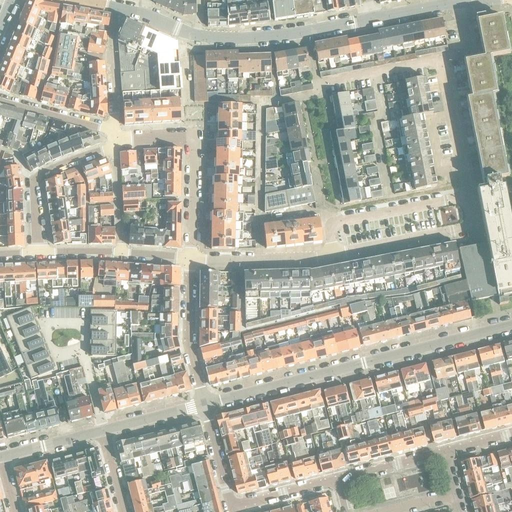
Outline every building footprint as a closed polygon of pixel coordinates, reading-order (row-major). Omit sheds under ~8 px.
[(36,0),(26,0),(22,12),(40,19),(43,13),(48,13),(47,22),(51,24),(48,30),(54,33),(59,6),(43,3),(36,0)] [(164,0),(162,7),(166,9),(166,8),(172,10),(175,0),(164,0)] [(182,16),(185,0),(175,0),(172,10),(171,11),(182,16)] [(185,0),(182,16),(192,16),(192,15),(195,15),(195,0),(185,0)] [(226,0),(227,8),(227,27),(238,25),(236,4),(232,5),(231,0),(226,0)] [(240,0),(241,4),(236,4),(238,25),(249,24),(245,0),(240,0)] [(259,23),(255,0),(245,0),(249,24),(259,23)] [(269,16),(267,2),(266,0),(255,0),(259,23),(269,21),(269,16)] [(284,0),(281,0),(271,2),(267,2),(269,16),(273,15),(274,21),(294,18),(291,0),(284,0)] [(281,0),(284,0),(291,0),(294,18),(314,15),(327,12),(324,0),(281,0)] [(338,11),(335,0),(324,0),(327,12),(338,11)] [(335,0),(338,11),(349,9),(347,0),(335,0)] [(360,7),(358,0),(347,0),(349,9),(360,7)] [(207,27),(217,27),(217,5),(211,5),(207,5),(207,11),(207,27)] [(222,5),(217,5),(217,27),(227,27),(227,8),(222,8),(222,5)] [(88,11),(63,7),(58,34),(83,39),(88,11)] [(110,15),(88,11),(83,39),(105,43),(110,15)] [(36,30),(40,19),(22,12),(18,23),(36,30)] [(487,180),(489,189),(490,194),(491,198),(479,200),(487,243),(459,249),(466,281),(471,301),(511,293),(511,230),(505,195),(501,196),(501,191),(498,178),(509,176),(493,95),(497,94),(490,57),(510,53),(503,16),(485,19),(484,14),(475,16),(475,17),(476,21),(484,58),(464,62),(471,98),(466,99),(482,181),(487,180)] [(441,19),(431,21),(434,39),(445,37),(441,19)] [(117,37),(117,41),(125,45),(135,24),(126,20),(124,21),(117,37)] [(423,41),(434,39),(431,21),(420,23),(423,41)] [(34,37),(36,30),(18,23),(13,34),(30,41),(32,36),(34,37)] [(420,23),(409,25),(413,43),(423,41),(420,23)] [(144,28),(135,24),(125,45),(117,41),(121,93),(122,93),(145,92),(143,72),(134,68),(137,57),(139,49),(142,40),(139,39),(144,28)] [(402,45),(413,43),(409,25),(399,27),(402,45)] [(399,27),(388,29),(392,47),(402,45),(399,27)] [(139,49),(137,57),(160,67),(165,57),(167,56),(167,52),(177,51),(176,42),(144,28),(139,39),(142,40),(139,49)] [(377,32),(378,36),(381,49),(392,47),(388,29),(377,32)] [(13,34),(9,45),(25,52),(26,52),(30,41),(13,34)] [(59,69),(66,70),(72,71),(74,63),(77,49),(87,50),(86,52),(103,55),(105,43),(83,39),(58,34),(52,68),(59,69)] [(44,44),(50,46),(53,37),(47,35),(44,44)] [(377,61),(373,62),(374,68),(384,65),(383,60),(384,60),(381,49),(378,36),(368,38),(371,55),(376,54),(377,61)] [(339,57),(349,55),(347,42),(346,38),(335,40),(339,57)] [(361,57),(371,55),(368,38),(357,40),(361,57)] [(335,40),(325,42),(328,60),(334,58),(335,64),(340,62),(339,57),(335,40)] [(350,60),(361,57),(357,40),(347,42),(349,55),(350,60)] [(317,62),(328,60),(325,42),(314,44),(317,62)] [(23,58),(25,52),(9,45),(3,60),(20,67),(25,69),(28,60),(23,58)] [(40,58),(47,60),(51,49),(45,46),(40,58)] [(298,73),(309,71),(305,50),(295,51),(298,69),(297,69),(298,73)] [(160,67),(137,57),(134,68),(143,72),(145,92),(145,93),(159,92),(158,78),(179,77),(177,51),(167,52),(167,56),(165,57),(160,67)] [(287,71),(297,69),(298,69),(295,51),(284,53),(287,71)] [(221,70),(227,70),(226,52),(216,53),(216,75),(221,75),(221,70)] [(237,52),(226,52),(227,70),(232,70),(232,75),(237,75),(238,75),(237,56),(238,56),(237,52)] [(212,75),(216,75),(216,53),(204,53),(205,71),(205,70),(206,79),(212,79),(212,75)] [(288,77),(287,71),(284,53),(273,55),(277,78),(282,77),(282,78),(288,77)] [(259,56),(260,79),(263,79),(263,80),(271,80),(270,55),(259,56)] [(249,74),(248,56),(238,56),(237,56),(238,75),(237,75),(238,80),(243,79),(243,74),(249,74)] [(259,56),(248,56),(249,74),(255,74),(255,79),(260,79),(259,56)] [(37,57),(33,72),(41,74),(45,75),(49,61),(47,60),(40,58),(37,57)] [(0,75),(14,81),(20,67),(3,60),(0,67),(0,75)] [(88,70),(88,76),(105,75),(104,62),(88,63),(88,64),(86,65),(87,70),(88,70)] [(79,75),(81,64),(74,63),(72,71),(72,74),(79,75)] [(50,76),(58,77),(59,69),(52,68),(51,73),(50,76)] [(66,70),(59,69),(58,77),(59,75),(66,76),(66,73),(66,70)] [(19,83),(23,85),(26,86),(37,89),(41,74),(33,72),(28,70),(27,74),(32,75),(30,83),(21,79),(19,83)] [(23,85),(19,83),(14,81),(0,75),(0,90),(9,94),(20,96),(23,85)] [(105,75),(88,76),(88,78),(87,78),(87,83),(88,83),(89,89),(105,88),(105,75)] [(158,78),(159,92),(180,91),(179,77),(158,78)] [(425,78),(404,82),(406,91),(427,87),(425,78)] [(295,87),(290,88),(291,94),(302,92),(301,86),(300,81),(294,82),(295,87)] [(40,102),(52,105),(56,87),(44,83),(40,102)] [(34,100),(37,89),(26,86),(23,85),(20,96),(34,100)] [(249,95),(249,97),(250,97),(260,97),(260,91),(260,86),(254,86),(254,91),(249,91),(249,95)] [(68,90),(56,87),(52,105),(63,108),(68,90)] [(427,87),(406,91),(402,92),(403,101),(408,100),(429,96),(427,87)] [(81,101),(106,100),(105,88),(89,89),(88,89),(88,95),(84,95),(82,96),(71,93),(70,98),(81,101)] [(280,96),(291,94),(290,88),(279,91),(280,96)] [(363,96),(373,94),(372,88),(361,90),(363,96)] [(145,93),(145,92),(122,93),(122,103),(123,103),(124,125),(180,122),(179,106),(181,106),(180,100),(181,100),(180,91),(159,92),(145,93)] [(333,108),(350,105),(353,104),(352,100),(349,101),(347,93),(331,96),(333,108)] [(404,110),(430,105),(429,96),(408,100),(403,101),(404,110)] [(70,98),(67,109),(103,118),(104,114),(107,114),(106,100),(81,101),(70,98)] [(364,102),(365,108),(366,112),(376,110),(375,106),(374,100),(364,102)] [(274,121),(283,119),(300,116),(298,103),(281,106),(282,113),(274,115),(272,108),(266,109),(265,122),(274,121)] [(15,121),(10,133),(16,135),(18,131),(21,123),(23,112),(1,106),(0,105),(0,116),(11,120),(15,121)] [(241,105),(218,105),(218,114),(241,115),(241,105)] [(335,120),(352,117),(358,115),(357,112),(355,110),(351,111),(350,105),(333,108),(335,120)] [(432,114),(430,105),(404,110),(405,110),(406,110),(407,118),(415,116),(415,117),(422,115),(422,116),(432,114)] [(21,127),(33,131),(37,116),(26,113),(21,127)] [(363,121),(367,120),(373,119),(374,118),(373,113),(362,115),(363,121)] [(244,115),(241,115),(218,114),(218,123),(243,124),(244,115)] [(401,119),(402,128),(423,124),(422,116),(422,115),(415,117),(415,116),(407,118),(401,119)] [(44,133),(48,119),(37,116),(33,131),(31,138),(30,142),(36,142),(39,132),(44,133)] [(283,119),(285,131),(303,127),(300,116),(283,119)] [(354,129),(352,117),(335,120),(338,132),(346,130),(354,129)] [(63,132),(63,131),(65,124),(52,120),(50,129),(63,132)] [(276,127),(274,121),(265,122),(265,135),(278,132),(277,127),(276,127)] [(380,123),(382,132),(389,131),(387,122),(380,123)] [(243,132),(243,124),(218,123),(217,132),(243,132)] [(400,138),(404,137),(425,133),(423,124),(402,128),(402,129),(398,129),(400,138)] [(359,134),(370,132),(369,126),(358,128),(359,134)] [(285,131),(287,142),(305,139),(303,127),(285,131)] [(82,128),(84,133),(78,135),(83,149),(94,146),(94,145),(100,143),(98,136),(92,138),(90,131),(89,132),(89,130),(82,128)] [(329,133),(332,145),(348,142),(346,130),(338,132),(329,133)] [(18,131),(14,140),(23,143),(25,138),(21,137),(22,133),(18,131)] [(16,135),(10,133),(6,132),(3,139),(5,140),(3,147),(11,150),(14,140),(16,135)] [(243,141),(243,132),(217,132),(217,141),(243,141)] [(427,142),(425,133),(404,137),(406,146),(427,142)] [(78,135),(66,138),(72,153),(83,149),(78,135)] [(56,143),(62,157),(72,153),(66,138),(56,143)] [(265,147),(275,145),(277,145),(277,139),(265,139),(265,147)] [(287,142),(290,154),(308,151),(305,139),(287,142)] [(11,150),(20,153),(23,143),(14,140),(11,150)] [(51,161),(62,157),(56,143),(47,147),(44,141),(42,143),(45,148),(51,161)] [(240,141),(244,141),(243,141),(217,141),(216,141),(215,150),(239,151),(239,141),(240,141)] [(29,143),(34,153),(41,167),(51,161),(45,148),(41,150),(36,142),(30,142),(29,143)] [(351,154),(348,142),(332,145),(334,157),(351,154)] [(406,146),(408,155),(429,151),(427,142),(406,146)] [(359,152),(373,149),(372,143),(358,146),(359,152)] [(277,152),(275,145),(265,147),(265,151),(265,159),(275,157),(277,157),(277,152)] [(164,154),(164,161),(181,161),(181,149),(165,149),(157,150),(158,154),(164,154)] [(156,165),(156,161),(156,150),(143,151),(144,165),(156,165)] [(238,160),(239,151),(215,150),(215,159),(238,160)] [(290,154),(292,166),(306,163),(310,162),(308,151),(290,154)] [(409,164),(430,160),(429,151),(408,155),(409,164)] [(120,153),(121,171),(136,170),(135,152),(120,153)] [(336,169),(353,166),(352,159),(357,158),(356,152),(351,154),(334,157),(336,169)] [(30,172),(41,167),(34,153),(24,159),(30,172)] [(365,163),(376,161),(374,155),(363,157),(365,163)] [(275,157),(265,159),(264,171),(277,169),(275,157)] [(112,202),(112,193),(107,194),(107,190),(107,181),(103,176),(111,173),(105,158),(93,163),(99,178),(100,181),(100,193),(99,193),(99,194),(98,194),(98,202),(112,202)] [(238,169),(238,160),(215,159),(215,168),(238,169)] [(407,173),(411,173),(432,168),(430,160),(409,164),(406,165),(407,173)] [(13,161),(4,163),(6,180),(21,177),(19,166),(14,167),(13,161)] [(164,167),(164,173),(180,174),(181,161),(164,161),(156,161),(156,165),(162,165),(162,167),(164,167)] [(93,181),(99,178),(93,163),(81,167),(87,182),(87,190),(89,190),(93,190),(94,183),(93,181)] [(306,163),(292,166),(288,166),(291,178),(308,175),(306,163)] [(355,177),(353,166),(336,169),(339,181),(355,177)] [(44,181),(46,190),(63,187),(62,182),(72,179),(75,185),(83,183),(78,167),(60,174),(60,177),(50,178),(50,180),(44,181)] [(367,175),(378,173),(377,167),(366,169),(367,175)] [(238,178),(238,169),(215,168),(215,177),(238,178)] [(411,173),(413,181),(434,177),(432,168),(411,173)] [(162,180),(162,185),(180,185),(180,174),(164,173),(164,180),(162,180)] [(291,178),(293,190),(311,187),(311,186),(308,175),(291,178)] [(341,192),(358,189),(356,183),(361,182),(362,180),(361,176),(355,177),(339,181),(341,192)] [(7,191),(21,189),(23,189),(21,177),(6,180),(7,191)] [(238,178),(215,177),(213,177),(213,186),(241,186),(245,186),(245,182),(241,182),(241,178),(238,178)] [(436,186),(434,177),(413,181),(415,191),(436,186)] [(369,187),(380,185),(379,178),(368,181),(369,187)] [(150,185),(143,185),(122,187),(122,201),(137,201),(144,200),(150,200),(150,185)] [(180,197),(180,185),(162,185),(162,190),(164,190),(164,197),(180,197)] [(241,196),(241,186),(213,186),(213,195),(236,196),(241,196)] [(64,187),(63,187),(46,190),(47,201),(64,199),(63,192),(65,192),(64,187)] [(301,206),(315,203),(311,187),(293,190),(285,192),(288,208),(294,207),(295,212),(302,210),(301,206)] [(276,188),(264,188),(264,196),(277,193),(276,188)] [(364,188),(358,189),(341,192),(343,205),(366,200),(364,188)] [(6,203),(22,202),(21,189),(7,191),(6,192),(6,203)] [(370,193),(372,199),(383,197),(381,191),(370,193)] [(285,192),(277,193),(264,196),(264,213),(288,208),(285,192)] [(90,203),(98,202),(98,194),(99,194),(99,193),(89,194),(90,203)] [(236,205),(236,196),(213,195),(213,204),(236,205)] [(47,201),(49,212),(65,210),(64,204),(67,203),(66,198),(64,199),(47,201)] [(170,225),(180,226),(180,204),(170,204),(170,200),(164,200),(164,203),(168,204),(167,215),(169,215),(170,224),(170,225)] [(122,201),(123,213),(138,212),(137,201),(122,201)] [(6,211),(6,214),(22,214),(22,202),(6,203),(3,203),(3,211),(6,211)] [(236,205),(213,204),(213,213),(234,213),(239,213),(239,205),(236,205)] [(100,216),(113,215),(113,205),(100,206),(100,216)] [(88,215),(88,228),(88,245),(100,245),(99,228),(93,228),(93,207),(88,207),(88,215)] [(65,210),(49,212),(50,224),(67,221),(66,215),(74,214),(73,209),(65,210)] [(241,214),(239,213),(234,213),(213,213),(211,213),(211,222),(234,223),(241,223),(241,214)] [(7,226),(23,225),(22,214),(6,214),(7,226)] [(318,215),(309,216),(312,243),(322,242),(318,215)] [(300,217),(303,244),(312,243),(309,216),(300,217)] [(300,217),(290,219),(294,245),(303,244),(300,217)] [(281,220),(284,247),(294,245),(290,219),(281,220)] [(281,220),(272,221),(275,248),(284,247),(281,220)] [(52,235),(69,233),(71,233),(70,228),(68,228),(67,221),(50,224),(52,235)] [(263,225),(266,249),(275,248),(272,221),(262,222),(263,225)] [(241,223),(234,223),(211,222),(211,231),(234,232),(241,232),(241,223)] [(170,225),(170,224),(166,224),(165,232),(164,248),(177,248),(179,246),(180,246),(180,226),(170,225)] [(7,232),(7,236),(23,235),(23,225),(7,226),(7,227),(6,227),(6,232),(7,232)] [(128,245),(141,246),(142,230),(143,225),(131,225),(129,227),(128,245)] [(107,228),(99,228),(100,245),(114,245),(114,232),(107,232),(107,228)] [(156,230),(142,230),(141,246),(155,247),(163,247),(164,247),(164,248),(165,232),(156,231),(156,230)] [(241,232),(234,232),(211,231),(211,240),(234,241),(241,241),(241,232)] [(66,245),(85,245),(85,235),(81,235),(81,239),(76,239),(76,240),(70,239),(69,233),(52,235),(53,245),(66,243),(66,245)] [(7,240),(8,248),(23,247),(23,235),(7,236),(6,236),(6,240),(7,240)] [(234,250),(234,241),(211,240),(211,249),(234,250)] [(454,244),(439,247),(444,271),(444,272),(458,269),(454,244)] [(439,272),(444,271),(439,247),(429,248),(433,269),(438,268),(439,272)] [(423,270),(433,269),(429,248),(419,250),(423,270)] [(419,250),(409,252),(413,272),(413,275),(423,273),(423,270),(419,250)] [(403,274),(413,272),(409,252),(399,254),(403,274)] [(403,274),(399,254),(389,256),(393,276),(393,279),(403,277),(403,274)] [(389,256),(379,258),(383,278),(393,276),(389,256)] [(373,280),(383,278),(379,258),(369,260),(373,280)] [(363,282),(373,280),(369,260),(359,262),(363,282)] [(80,279),(92,278),(91,261),(80,262),(80,279)] [(62,280),(66,280),(66,262),(56,263),(57,287),(62,287),(62,280)] [(72,280),(72,286),(77,287),(77,262),(66,262),(66,280),(72,280)] [(359,262),(349,264),(353,284),(363,282),(359,262)] [(35,263),(38,288),(43,288),(42,281),(47,280),(47,263),(35,263)] [(51,280),(51,287),(57,287),(56,263),(47,263),(47,280),(51,280)] [(116,281),(117,264),(105,263),(98,263),(97,277),(103,277),(103,280),(116,281)] [(26,294),(24,264),(14,265),(15,283),(19,282),(19,294),(26,294)] [(30,282),(35,281),(34,264),(24,264),(26,294),(26,299),(26,300),(27,305),(37,304),(37,300),(31,300),(30,282)] [(121,282),(128,282),(129,264),(117,264),(116,281),(116,288),(119,288),(120,282),(121,282)] [(128,282),(139,283),(140,265),(129,264),(128,282)] [(343,286),(353,284),(349,264),(339,266),(343,286)] [(6,306),(13,306),(12,300),(11,300),(10,283),(15,283),(14,265),(4,265),(5,297),(6,306)] [(139,283),(151,284),(151,278),(152,266),(140,265),(139,283)] [(159,286),(179,287),(179,268),(160,267),(152,267),(152,266),(151,278),(159,278),(159,286)] [(339,266),(329,268),(333,288),(343,286),(339,266)] [(323,290),(333,288),(329,268),(319,270),(323,290)] [(319,270),(309,272),(309,294),(310,298),(309,292),(323,290),(319,270)] [(289,298),(300,298),(299,271),(288,272),(289,298)] [(310,298),(309,294),(309,272),(309,271),(299,271),(300,298),(310,298)] [(200,272),(200,287),(219,287),(219,272),(217,272),(200,272)] [(264,293),(269,292),(268,272),(258,273),(259,299),(264,299),(264,293)] [(274,295),(279,294),(278,272),(268,272),(269,292),(274,292),(274,295)] [(279,298),(289,298),(288,272),(278,272),(279,294),(279,298)] [(244,300),(259,299),(258,273),(244,273),(244,300)] [(460,275),(446,279),(447,283),(461,280),(460,275)] [(472,308),(471,301),(466,281),(443,287),(452,323),(470,318),(468,309),(472,308)] [(222,287),(219,287),(200,287),(199,297),(222,297),(222,287)] [(441,326),(452,323),(443,287),(438,288),(443,307),(436,309),(441,326)] [(151,296),(151,301),(177,302),(178,290),(163,289),(163,296),(151,296)] [(436,309),(429,311),(424,292),(417,294),(426,330),(432,328),(433,329),(436,328),(437,327),(441,326),(436,309)] [(408,316),(412,333),(426,330),(417,294),(412,296),(417,314),(408,316)] [(114,307),(115,303),(115,296),(93,297),(92,307),(114,307)] [(345,297),(345,298),(347,306),(348,305),(348,304),(355,303),(354,300),(356,300),(355,296),(345,297)] [(93,297),(77,298),(77,307),(92,307),(92,306),(93,297)] [(222,302),(222,297),(199,297),(199,309),(217,309),(217,302),(222,302)] [(231,297),(231,309),(239,309),(239,299),(238,299),(238,297),(231,297)] [(50,298),(39,299),(40,307),(51,307),(50,298)] [(338,305),(339,307),(347,306),(345,298),(335,300),(336,305),(338,305)] [(396,298),(391,299),(400,336),(412,333),(408,316),(401,318),(396,298)] [(388,339),(400,336),(391,299),(386,299),(391,320),(384,322),(388,339)] [(162,306),(162,313),(177,314),(177,302),(151,301),(151,306),(162,306)] [(366,311),(367,315),(374,343),(388,339),(384,322),(374,324),(372,320),(374,319),(370,301),(364,302),(366,311)] [(122,303),(115,303),(114,307),(114,309),(126,310),(126,302),(122,302),(122,303)] [(126,310),(138,310),(138,302),(138,304),(131,303),(131,302),(126,302),(126,310)] [(148,302),(138,302),(138,310),(147,310),(148,302)] [(351,315),(366,311),(364,302),(355,303),(348,304),(348,305),(351,315)] [(312,311),(326,308),(325,303),(311,307),(312,311)] [(348,305),(347,306),(339,307),(342,318),(351,315),(348,305)] [(30,307),(6,317),(11,330),(35,320),(34,320),(32,316),(33,315),(30,307)] [(89,325),(89,326),(116,326),(116,313),(116,311),(90,310),(90,319),(91,319),(91,325),(89,325)] [(199,311),(199,321),(224,321),(229,321),(229,316),(216,316),(216,311),(199,311)] [(325,314),(327,319),(337,317),(336,311),(325,314)] [(137,313),(130,313),(131,326),(137,325),(137,323),(140,323),(140,314),(137,314),(137,313)] [(238,333),(239,313),(229,313),(229,316),(229,321),(229,333),(231,333),(238,333)] [(160,320),(159,326),(177,326),(177,315),(163,315),(147,314),(147,320),(160,320)] [(314,316),(316,322),(327,319),(325,314),(314,316)] [(363,346),(374,343),(367,315),(365,316),(366,317),(363,318),(364,324),(357,325),(363,346)] [(304,319),(305,325),(316,322),(314,316),(304,319)] [(293,322),(295,328),(305,325),(304,319),(293,322)] [(35,320),(11,330),(16,342),(40,333),(40,332),(39,333),(37,328),(38,327),(35,320)] [(260,320),(245,324),(245,329),(260,325),(260,320)] [(199,321),(199,332),(216,332),(216,327),(219,327),(219,324),(224,324),(224,321),(199,321)] [(283,324),(284,330),(295,328),(293,322),(283,324)] [(272,327),(274,333),(284,330),(283,324),(272,327)] [(89,340),(89,341),(115,341),(116,326),(89,326),(89,334),(91,334),(91,340),(89,340)] [(148,334),(131,334),(131,340),(141,340),(153,340),(160,340),(176,338),(177,326),(159,326),(159,335),(154,335),(154,334),(148,333),(148,334)] [(261,330),(263,336),(274,333),(272,327),(261,330)] [(251,333),(252,338),(263,336),(261,330),(251,333)] [(354,330),(342,333),(344,342),(346,342),(348,351),(359,348),(354,330)] [(218,343),(218,335),(216,334),(216,332),(199,332),(199,348),(216,343),(218,343)] [(327,356),(338,353),(335,345),(333,345),(330,332),(319,335),(323,348),(324,347),(327,356)] [(330,332),(333,345),(335,345),(338,353),(348,351),(346,342),(344,342),(342,333),(331,336),(330,332)] [(40,333),(16,342),(21,354),(45,345),(45,344),(43,345),(41,340),(43,340),(40,333)] [(253,342),(252,338),(251,333),(242,335),(244,344),(253,342)] [(310,341),(312,351),(314,350),(316,359),(327,356),(324,347),(323,348),(319,335),(309,337),(310,341)] [(179,349),(176,338),(160,340),(153,340),(155,347),(160,346),(162,353),(179,349)] [(240,345),(238,338),(231,340),(228,340),(229,342),(230,347),(240,345)] [(141,340),(131,340),(131,346),(131,354),(131,359),(131,365),(140,363),(141,346),(141,340)] [(89,341),(89,349),(90,349),(90,356),(92,356),(115,357),(115,356),(115,341),(89,341)] [(303,353),(305,362),(316,359),(314,350),(312,351),(310,341),(299,344),(301,353),(303,353)] [(299,344),(288,347),(291,356),(293,356),(295,364),(305,362),(303,353),(301,353),(299,344)] [(45,345),(21,354),(25,367),(50,357),(48,357),(46,352),(48,352),(45,345)] [(222,383),(227,382),(223,364),(214,366),(212,358),(221,356),(220,350),(218,345),(200,350),(203,360),(209,385),(211,386),(222,383)] [(499,386),(502,385),(504,385),(499,364),(505,362),(500,345),(489,348),(499,386)] [(255,348),(255,350),(259,364),(261,364),(263,372),(274,370),(271,361),(269,362),(267,352),(262,353),(260,347),(255,348)] [(282,358),(285,367),(295,364),(293,356),(291,356),(288,347),(278,349),(280,359),(282,358)] [(494,387),(499,386),(489,348),(479,351),(483,368),(489,366),(494,387)] [(0,377),(11,373),(0,349),(0,377)] [(278,349),(267,352),(269,362),(271,361),(274,370),(285,367),(282,358),(280,359),(278,349)] [(247,357),(244,358),(248,376),(263,372),(261,364),(259,364),(255,350),(246,352),(247,357)] [(480,369),(475,352),(464,355),(474,393),(478,392),(479,391),(477,380),(474,370),(480,369)] [(131,354),(116,358),(122,384),(128,406),(133,405),(135,406),(137,405),(138,404),(140,404),(135,385),(129,386),(122,362),(131,359),(131,354)] [(242,378),(248,376),(244,358),(242,354),(232,356),(238,379),(242,378)] [(183,363),(181,355),(168,358),(170,366),(176,365),(183,363)] [(474,393),(464,355),(454,357),(458,374),(464,372),(469,394),(474,393)] [(229,362),(223,364),(227,382),(235,380),(238,379),(232,356),(228,358),(229,362)] [(50,357),(25,367),(26,368),(31,379),(52,371),(53,370),(51,365),(53,364),(50,357)] [(166,357),(157,359),(159,365),(161,375),(162,378),(167,396),(172,395),(173,396),(176,395),(177,394),(173,376),(167,377),(166,373),(164,364),(168,363),(166,357)] [(104,362),(103,362),(104,366),(112,364),(117,385),(118,384),(119,389),(112,391),(117,409),(118,409),(120,410),(123,409),(124,408),(128,406),(122,384),(116,358),(104,362)] [(452,358),(433,363),(438,380),(443,379),(443,381),(445,380),(449,379),(449,378),(457,376),(452,358)] [(167,396),(162,378),(154,380),(153,375),(151,367),(159,365),(157,359),(144,362),(154,400),(158,399),(159,400),(162,399),(163,397),(167,396)] [(139,384),(143,403),(145,402),(146,403),(150,402),(150,401),(154,400),(144,362),(140,363),(131,365),(133,372),(141,369),(145,383),(139,384)] [(414,368),(418,384),(424,383),(426,391),(432,389),(426,364),(414,368)] [(170,366),(173,376),(177,394),(183,392),(184,393),(188,392),(188,391),(190,391),(185,373),(184,369),(182,369),(183,373),(177,375),(175,365),(176,365),(170,366)] [(80,368),(68,371),(76,399),(78,399),(77,395),(80,394),(77,381),(84,379),(85,379),(82,367),(81,367),(81,368),(80,368)] [(419,388),(418,384),(414,368),(402,371),(407,391),(419,388)] [(58,374),(55,374),(56,377),(57,382),(61,381),(60,378),(63,377),(68,397),(72,396),(73,400),(76,399),(68,371),(59,373),(58,373),(58,374)] [(398,372),(387,375),(391,391),(396,408),(397,412),(404,411),(408,410),(409,409),(408,403),(403,404),(402,401),(400,402),(397,389),(402,388),(398,372)] [(381,394),(391,391),(387,375),(375,378),(379,394),(377,394),(380,404),(383,416),(389,415),(384,397),(381,397),(381,394)] [(383,416),(380,404),(377,408),(373,409),(370,398),(375,396),(371,380),(369,380),(369,378),(360,381),(370,419),(383,416)] [(42,380),(37,381),(39,389),(49,428),(59,425),(55,407),(53,401),(48,402),(42,380)] [(357,423),(370,419),(360,381),(351,383),(352,385),(350,385),(354,402),(360,401),(363,411),(355,414),(357,423)] [(511,382),(511,383),(504,385),(502,385),(504,393),(505,396),(504,396),(506,402),(510,401),(507,390),(511,389),(511,382)] [(97,387),(101,401),(104,413),(111,412),(110,411),(115,410),(109,384),(97,387)] [(351,424),(353,424),(351,417),(348,417),(345,404),(350,403),(346,386),(344,387),(344,385),(335,387),(345,426),(351,424)] [(494,396),(504,393),(502,385),(499,386),(494,387),(488,389),(489,395),(493,407),(498,427),(510,424),(504,402),(496,404),(494,396)] [(14,388),(26,434),(36,431),(31,413),(26,414),(21,394),(24,393),(22,386),(14,388)] [(336,428),(345,426),(335,387),(326,390),(326,391),(324,392),(329,409),(335,407),(338,422),(331,423),(332,429),(336,428)] [(436,395),(438,402),(441,401),(450,399),(447,387),(435,390),(436,395)] [(0,393),(0,398),(15,394),(19,410),(1,415),(2,421),(7,439),(26,434),(14,388),(14,390),(0,393)] [(39,389),(33,391),(38,411),(33,413),(38,431),(49,428),(39,389)] [(320,391),(309,394),(315,418),(318,430),(330,427),(328,420),(320,422),(318,414),(319,414),(318,409),(325,408),(320,391)] [(469,394),(461,396),(471,434),(481,431),(477,414),(471,416),(467,398),(475,396),(474,393),(469,394)] [(317,431),(318,430),(315,418),(309,394),(296,397),(301,414),(307,412),(309,419),(314,418),(315,423),(311,424),(311,425),(304,427),(306,436),(318,433),(317,431)] [(424,406),(436,402),(438,402),(436,395),(422,399),(424,406)] [(87,396),(76,399),(81,419),(85,418),(87,418),(90,417),(91,416),(92,416),(87,396)] [(461,396),(456,397),(461,418),(456,420),(460,436),(471,434),(461,396)] [(296,397),(284,400),(294,437),(299,435),(297,427),(296,428),(293,416),(301,414),(296,397)] [(69,422),(71,421),(71,422),(76,421),(76,420),(81,419),(76,399),(64,402),(69,422)] [(415,400),(416,407),(423,406),(424,406),(422,399),(415,400)] [(281,440),(294,437),(284,400),(272,403),(276,420),(283,418),(286,431),(279,433),(281,440)] [(438,402),(436,402),(445,440),(456,437),(452,421),(446,422),(441,401),(438,402)] [(436,402),(424,406),(423,406),(425,412),(433,410),(434,413),(433,413),(436,425),(430,426),(435,443),(445,440),(436,402)] [(266,446),(267,446),(271,445),(278,443),(280,443),(276,430),(274,430),(276,440),(274,440),(274,442),(272,443),(267,424),(273,423),(268,404),(256,407),(266,446)] [(416,407),(409,409),(408,410),(410,418),(413,431),(417,447),(428,445),(423,428),(418,430),(416,422),(427,420),(425,412),(423,406),(416,407)] [(256,407),(241,411),(246,429),(252,427),(258,448),(266,446),(256,407)] [(485,430),(498,427),(493,407),(486,409),(486,412),(481,413),(485,430)] [(235,432),(246,429),(241,411),(228,415),(233,433),(222,436),(223,438),(235,434),(235,432)] [(402,413),(397,415),(407,450),(417,447),(413,431),(407,432),(402,413)] [(218,417),(222,436),(233,433),(228,415),(218,417)] [(395,453),(407,450),(397,415),(392,416),(397,435),(391,437),(395,453)] [(377,420),(373,421),(382,457),(392,454),(388,437),(382,439),(377,420)] [(367,443),(371,459),(382,457),(373,421),(367,423),(372,441),(367,443)] [(189,425),(195,447),(204,445),(198,422),(189,425)] [(354,434),(354,433),(351,424),(345,426),(336,428),(339,441),(350,438),(349,435),(354,434)] [(183,451),(195,447),(189,425),(177,428),(182,447),(183,451)] [(182,447),(177,428),(166,431),(175,468),(183,466),(180,457),(177,458),(176,451),(174,452),(173,449),(182,447)] [(167,470),(175,468),(166,431),(154,434),(159,453),(165,451),(167,460),(165,461),(167,470)] [(354,434),(356,440),(361,462),(371,459),(367,443),(366,443),(365,438),(360,439),(359,432),(354,433),(354,434)] [(241,444),(242,444),(241,437),(240,437),(239,436),(235,435),(235,434),(223,438),(227,454),(240,451),(237,442),(240,441),(241,444)] [(148,456),(156,454),(151,435),(139,438),(149,477),(163,473),(161,469),(155,471),(153,464),(150,464),(148,456)] [(242,437),(241,437),(242,444),(244,452),(251,450),(249,441),(244,443),(242,437)] [(302,437),(301,437),(297,438),(307,477),(319,474),(314,457),(309,458),(306,448),(305,449),(302,437)] [(139,438),(128,441),(132,460),(141,458),(141,460),(140,461),(141,467),(140,467),(143,478),(149,477),(139,438)] [(296,480),(307,477),(297,438),(284,442),(285,446),(297,443),(299,450),(294,452),(296,461),(291,462),(296,480)] [(350,465),(361,462),(356,440),(350,442),(351,447),(346,448),(350,465)] [(137,477),(132,460),(128,441),(124,442),(116,444),(121,463),(121,464),(121,465),(122,467),(122,470),(125,480),(131,479),(137,477)] [(332,441),(327,442),(334,470),(346,467),(341,449),(335,451),(332,441)] [(323,473),(334,470),(327,442),(322,444),(324,454),(318,455),(323,473)] [(278,443),(271,445),(281,483),(291,480),(287,462),(282,463),(278,443)] [(270,485),(281,483),(271,445),(267,446),(268,452),(267,452),(271,466),(266,468),(270,485)] [(91,479),(103,476),(99,461),(100,461),(97,449),(84,452),(85,453),(89,471),(90,475),(91,479)] [(511,461),(509,451),(498,453),(503,470),(508,468),(511,480),(510,480),(511,482),(507,484),(506,479),(503,480),(505,484),(506,490),(511,488),(511,461)] [(78,474),(85,472),(85,476),(90,475),(89,471),(85,453),(80,454),(78,453),(75,454),(75,455),(73,456),(78,474)] [(232,470),(262,462),(261,456),(248,459),(247,453),(229,458),(232,470)] [(494,454),(487,456),(486,456),(487,460),(486,461),(485,457),(462,463),(464,474),(497,465),(494,454)] [(66,477),(78,474),(73,456),(68,457),(66,456),(63,457),(63,458),(61,459),(66,477)] [(208,461),(207,458),(187,463),(188,467),(190,466),(208,461)] [(54,480),(66,477),(61,459),(56,460),(55,460),(52,460),(51,462),(49,462),(54,480)] [(170,484),(170,485),(181,482),(187,481),(211,474),(207,462),(208,461),(190,466),(192,473),(181,476),(180,474),(176,475),(175,470),(167,472),(168,477),(169,478),(170,484)] [(50,480),(45,462),(34,465),(39,485),(41,492),(44,491),(42,484),(41,485),(41,482),(50,480)] [(264,468),(262,462),(232,470),(235,482),(252,477),(251,471),(264,468)] [(31,487),(39,485),(34,465),(23,468),(26,479),(29,479),(31,487)] [(464,474),(468,486),(500,477),(499,473),(488,476),(489,478),(485,479),(482,470),(497,466),(497,465),(464,474)] [(19,491),(25,489),(26,492),(32,490),(31,487),(29,479),(26,479),(23,468),(14,470),(19,491)] [(214,488),(211,474),(187,481),(188,486),(195,484),(197,492),(214,488)] [(252,477),(235,482),(238,495),(267,487),(263,474),(252,477)] [(502,482),(500,477),(468,486),(471,499),(489,494),(487,488),(492,487),(492,485),(502,482)] [(130,495),(170,484),(169,478),(145,484),(144,480),(127,484),(130,495)] [(89,487),(90,492),(106,487),(105,481),(93,484),(93,486),(89,487)] [(83,494),(81,487),(80,482),(73,484),(76,495),(83,494)] [(182,487),(181,482),(170,485),(172,490),(182,487)] [(81,487),(83,494),(90,492),(89,487),(93,486),(93,484),(81,487)] [(172,490),(170,485),(170,484),(130,495),(133,505),(150,501),(148,495),(163,492),(165,498),(173,496),(172,490)] [(176,508),(177,511),(217,501),(214,488),(197,492),(199,500),(181,504),(176,505),(176,508)] [(41,494),(44,504),(57,500),(55,490),(41,494)] [(67,505),(68,511),(80,508),(109,500),(106,490),(89,494),(90,499),(78,503),(67,505)] [(41,494),(34,496),(35,503),(23,506),(24,509),(44,504),(41,494)] [(472,500),(475,511),(503,503),(502,499),(493,501),(492,495),(472,500)] [(35,503),(34,496),(22,499),(23,506),(35,503)] [(176,505),(174,498),(173,496),(165,498),(166,503),(161,505),(162,507),(156,508),(156,507),(151,508),(150,503),(133,507),(134,511),(162,511),(176,508),(176,505)] [(65,498),(59,500),(61,508),(62,511),(68,511),(67,505),(65,498)] [(304,511),(302,504),(296,506),(297,511),(317,511),(329,509),(326,498),(308,502),(310,509),(304,511)] [(107,511),(111,511),(109,500),(80,508),(68,511),(85,511),(93,510),(93,511),(107,511)] [(220,511),(217,501),(177,511),(193,511),(201,509),(201,511),(220,511)] [(503,504),(503,503),(475,511),(495,511),(495,510),(499,510),(498,505),(503,504)]
